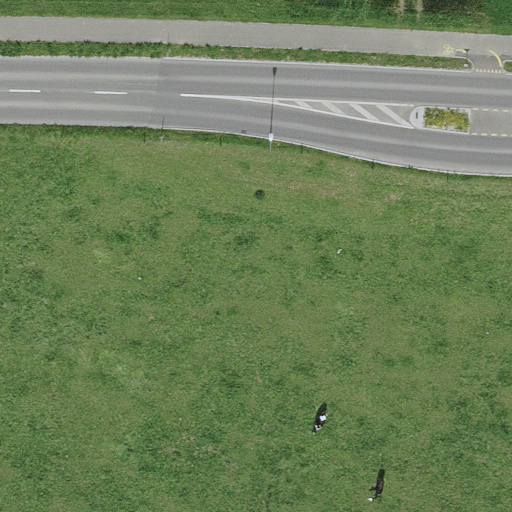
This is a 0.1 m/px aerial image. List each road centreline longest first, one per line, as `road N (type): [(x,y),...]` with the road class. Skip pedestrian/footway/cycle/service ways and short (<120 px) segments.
road 1 (secondary): [(105,92),(511,153)]
road 2 (secondary): [(511,87),(105,92)]
